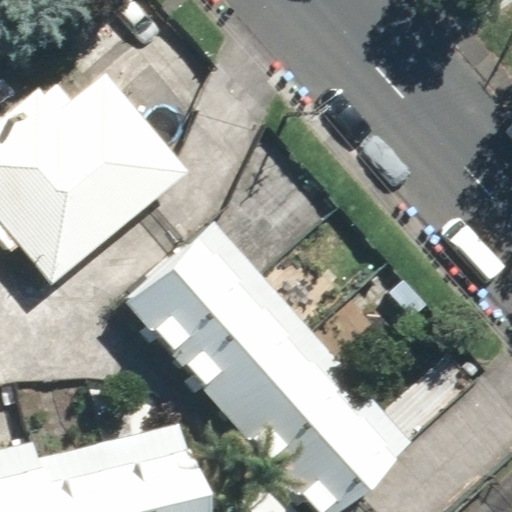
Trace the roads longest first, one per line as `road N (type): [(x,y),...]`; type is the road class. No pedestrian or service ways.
road 1 (tertiary): [(511,217),(317,0)]
road 2 (unknown): [(511,386),(373,511)]
